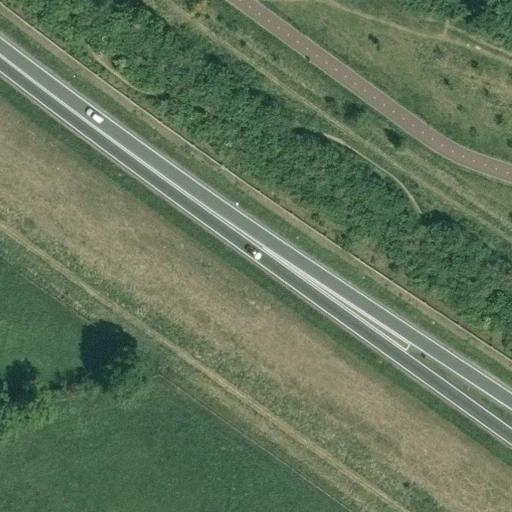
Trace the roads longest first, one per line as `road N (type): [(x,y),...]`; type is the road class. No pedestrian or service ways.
road 1 (primary): [(182,192),(511,437)]
road 2 (primary): [(511,401),(182,192)]
road 3 (primary): [(182,192),(0,55)]
